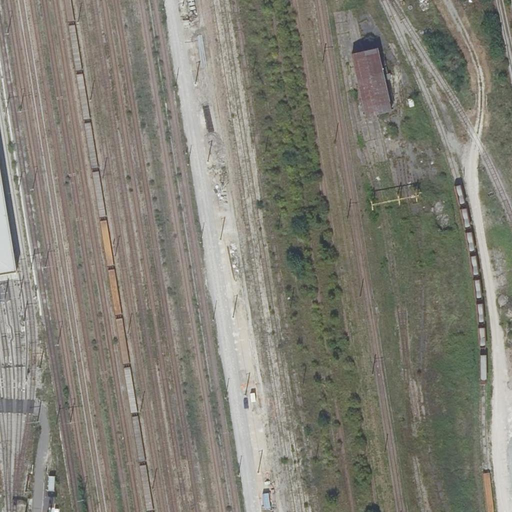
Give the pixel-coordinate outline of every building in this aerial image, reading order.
[(443,36),(433,42),(443,59),(453,53),(443,36)] [(359,52),(350,54),(365,117),(373,115),(390,111),(389,105),(393,104),(388,80),(383,81),(382,76),(386,75),(382,59),(378,60),(376,48),(359,52)] [(0,143),(0,274),(21,271),(0,143)] [(503,247),(492,249),(495,268),(506,266),(503,247)] [(511,300),(511,297),(501,299),(505,324),(511,322),(511,300)]
